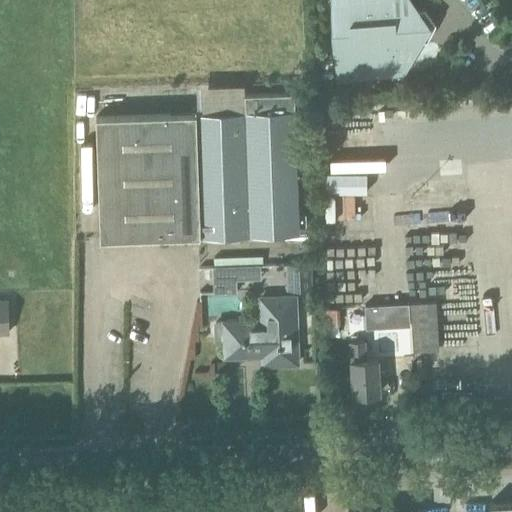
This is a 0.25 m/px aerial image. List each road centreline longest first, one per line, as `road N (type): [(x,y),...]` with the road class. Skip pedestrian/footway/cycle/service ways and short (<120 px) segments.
road 1 (unclassified): [(0,453),(511,450)]
road 2 (unknown): [(161,454),(183,285),(181,272),(140,252),(116,254),(92,296),(80,453)]
